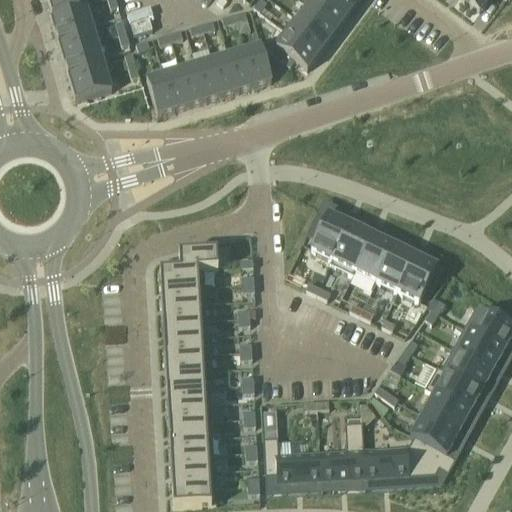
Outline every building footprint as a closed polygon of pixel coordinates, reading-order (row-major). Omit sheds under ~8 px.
[(88,8),(85,0),(52,0),(46,2),(51,19),(88,8)] [(115,0),(107,2),(110,14),(118,12),(115,0)] [(308,0),(309,0),(303,8),(337,34),(347,20),(319,0),(308,0)] [(319,0),(347,20),(357,7),(347,0),(319,0)] [(459,0),(459,1),(479,15),(490,0),(502,0),(506,3),(508,0),(459,0)] [(260,3),(253,13),(259,18),(267,8),(260,3)] [(293,21),(293,22),(327,47),(337,34),(303,8),(302,9),(306,12),(297,24),(293,21)] [(87,13),(50,24),(51,27),(55,41),(92,30),(87,13)] [(235,28),(247,24),(244,17),(233,20),(235,28)] [(227,22),(221,24),(224,31),(235,28),(233,20),(227,22)] [(293,22),(283,35),(317,61),(327,47),(293,22)] [(149,23),(131,29),(134,40),(152,35),(149,23)] [(122,26),(115,28),(118,40),(126,38),(122,26)] [(203,37),(215,34),(212,26),(201,30),(203,37)] [(92,30),(55,41),(60,57),(97,47),(93,36),(92,30)] [(201,30),(189,33),(191,41),(203,37),(201,30)] [(282,36),(272,50),(276,52),(307,75),(317,61),(283,35),(282,36)] [(180,36),(169,39),(171,47),(182,44),(180,36)] [(129,49),(126,38),(118,40),(121,52),(129,49)] [(157,43),(159,51),(171,47),(169,39),(157,43)] [(147,46),(135,49),(138,57),(149,53),(147,46)] [(97,47),(60,57),(65,74),(101,63),(99,53),(97,47)] [(261,50),(243,55),(254,92),(271,87),(261,50)] [(254,92),(243,55),(227,60),(238,97),(254,92)] [(132,58),(124,61),(128,72),(135,70),(132,58)] [(222,102),(238,97),(227,60),(211,65),(222,102)] [(290,74),(295,67),(285,60),(281,67),(290,74)] [(101,63),(65,74),(69,90),(106,79),(101,63)] [(222,102),(211,65),(195,70),(206,106),(222,102)] [(135,70),(128,72),(131,84),(139,82),(135,70)] [(206,106),(195,70),(179,75),(190,111),(206,106)] [(174,116),(190,111),(179,75),(163,79),(174,116)] [(106,79),(69,90),(75,106),(111,95),(106,79)] [(146,85),(157,121),(174,116),(163,79),(146,85)] [(328,218),(310,256),(311,256),(331,266),(332,266),(350,229),(328,218)] [(331,266),(329,270),(352,282),(355,277),(353,277),(372,239),(350,229),(332,266),(331,266)] [(372,239),(353,277),(355,277),(375,287),(394,250),(372,239)] [(394,250),(375,287),(397,298),(416,260),(394,250)] [(216,257),(178,259),(179,276),(179,277),(202,275),(202,276),(218,275),(216,257)] [(416,260),(397,298),(418,308),(419,308),(437,271),(436,270),(416,260)] [(252,264),(240,265),(241,273),(253,273),(252,264)] [(179,276),(159,277),(160,294),(203,291),(202,276),(202,275),(179,277),(179,276)] [(253,281),(241,282),(242,290),(254,289),(253,281)] [(308,288),(305,295),(316,300),(319,293),(308,288)] [(254,289),(242,290),(242,298),(254,297),(254,289)] [(203,291),(160,294),(161,311),(204,308),(203,291)] [(319,293),(316,300),(327,305),(330,298),(319,293)] [(438,305),(431,315),(438,320),(445,310),(438,305)] [(204,308),(161,311),(162,328),(205,325),(204,308)] [(352,309),(348,316),(359,321),(363,314),(352,309)] [(475,313),(463,334),(504,357),(511,342),(511,332),(476,312),(475,313)] [(363,314),(359,321),(370,326),(373,319),(363,314)] [(249,315),(237,316),(238,324),(250,323),(249,315)] [(431,315),(424,325),(431,330),(438,320),(431,315)] [(250,323),(238,324),(238,332),(250,331),(250,323)] [(384,324),(381,332),(392,337),(395,329),(384,324)] [(205,325),(162,328),(163,344),(206,342),(205,325)] [(463,334),(452,356),(492,378),(504,357),(463,334)] [(206,342),(163,344),(164,361),(207,359),(206,342)] [(411,345),(404,355),(410,360),(417,350),(411,345)] [(251,349),(239,349),(240,357),(252,357),(251,349)] [(404,355),(397,365),(404,370),(410,360),(404,355)] [(441,375),(440,377),(481,399),(492,378),(452,356),(441,375)] [(252,357),(240,357),(240,365),(252,365),(252,357)] [(207,359),(164,361),(165,378),(208,376),(207,359)] [(437,373),(424,395),(432,400),(469,420),(481,399),(440,377),(441,375),(437,373)] [(208,376),(165,378),(166,395),(209,393),(208,376)] [(253,382),(241,383),(242,391),(254,390),(253,382)] [(254,390),(242,391),(242,399),(254,398),(254,390)] [(378,391),(374,398),(384,405),(388,398),(378,391)] [(209,393),(166,395),(167,412),(210,410),(209,393)] [(388,398),(384,405),(394,411),(398,405),(388,398)] [(432,400),(421,421),(458,441),(469,420),(432,400)] [(328,406),(316,407),(317,415),(329,414),(328,406)] [(316,407),(304,408),(305,416),(317,415),(316,407)] [(210,410),(167,412),(168,429),(211,427),(210,410)] [(255,416),(243,416),(243,424),(255,424),(255,416)] [(421,421),(409,442),(413,444),(432,455),(425,468),(439,475),(447,480),(456,466),(447,461),(458,441),(421,421)] [(255,424),(243,424),(243,432),(255,432),(255,424)] [(211,427),(168,429),(169,446),(212,444),(211,427)] [(346,457),(319,459),(321,488),(365,486),(363,456),(362,429),(344,431),(346,457)] [(276,432),(264,433),(265,444),(277,443),(276,432)] [(212,444),(169,446),(170,463),(213,460),(212,444)] [(277,444),(263,445),(265,482),(276,482),(277,491),(321,488),(319,459),(278,461),(277,444)] [(408,454),(363,456),(365,486),(409,483),(435,482),(439,475),(425,468),(432,455),(413,444),(408,454)] [(256,449),(244,450),(245,458),(257,457),(256,449)] [(257,457),(245,458),(245,466),(257,465),(257,457)] [(213,460),(170,463),(171,480),(214,477),(213,460)] [(214,477),(171,480),(172,497),(215,494),(214,477)] [(259,483),(247,484),(247,492),(259,491),(259,483)] [(259,491),(247,492),(247,500),(259,499),(259,491)] [(215,494),(172,497),(172,511),(201,511),(216,511),(215,494)]
